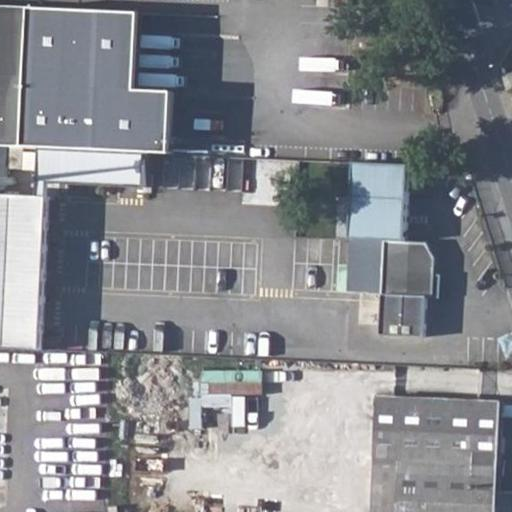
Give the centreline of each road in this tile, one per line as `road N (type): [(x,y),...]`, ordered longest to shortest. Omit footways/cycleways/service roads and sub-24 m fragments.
road 1 (unknown): [(294,318),(119,306),(98,299),(76,272),(79,225),(105,212),(147,208),(208,211),(250,225),(275,254)]
road 2 (unknown): [(488,105),(385,109),(314,97),(289,80),(240,8),(217,0)]
road 3 (unknown): [(294,318),(408,335),(444,331),(511,294)]
road 4 (unclassified): [(511,179),(454,0)]
road 5 (unknown): [(0,373),(41,382),(50,400),(43,508)]
